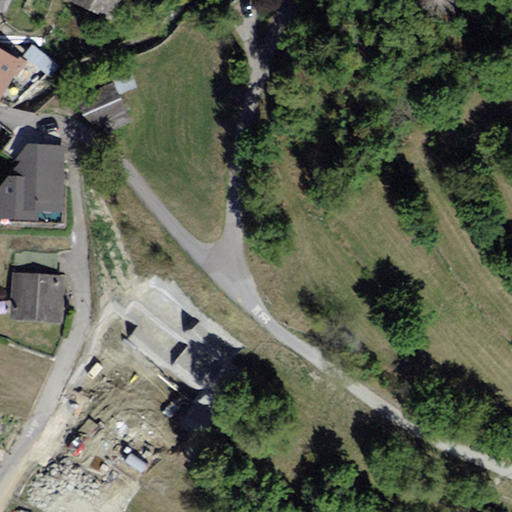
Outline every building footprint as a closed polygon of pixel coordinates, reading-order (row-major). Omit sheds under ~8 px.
[(10,0),(0,0),(0,14),(3,16),(10,0)] [(125,0),(70,0),(77,7),(117,23),(125,0)] [(37,49),(23,66),(4,106),(26,106),(59,69),(37,49)] [(0,53),(0,104),(4,106),(23,66),(0,53)] [(127,67),(110,74),(121,97),(137,90),(127,67)] [(113,89),(80,102),(96,141),(129,127),(113,89)] [(34,149),(0,198),(0,222),(66,225),(65,150),(34,149)] [(15,277),(13,325),(70,328),(73,280),(15,277)]
